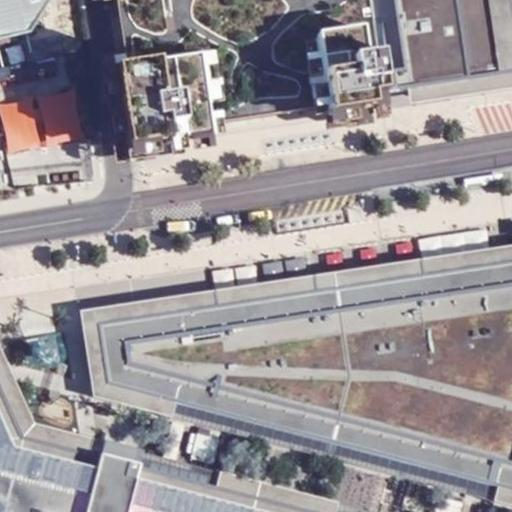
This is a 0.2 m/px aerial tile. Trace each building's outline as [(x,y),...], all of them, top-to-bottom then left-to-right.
[(0,0),(0,43),(27,38),(48,4),(47,0),(0,0)] [(377,99),(377,95),(361,0),(110,0),(131,137),(161,133),(154,92),(183,88),(187,112),(198,110),(200,126),(377,99)] [(361,0),(377,95),(511,74),(511,26),(508,0),(361,0)] [(511,493),(104,388),(95,327),(511,263),(511,248),(78,313),(90,400),(511,509),(511,493)] [(511,263),(95,327),(104,388),(511,493),(511,263)] [(0,399),(0,511),(350,511),(11,426),(0,399)]
